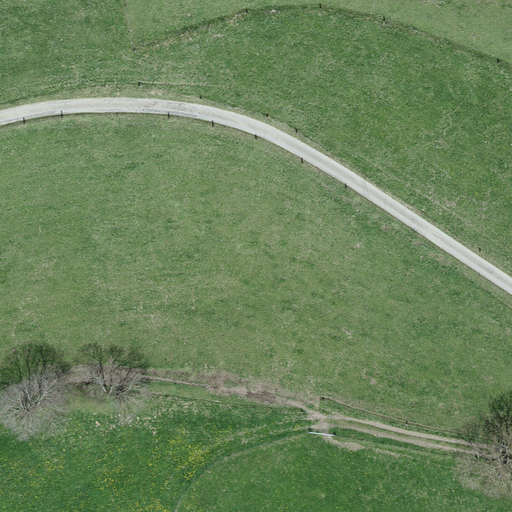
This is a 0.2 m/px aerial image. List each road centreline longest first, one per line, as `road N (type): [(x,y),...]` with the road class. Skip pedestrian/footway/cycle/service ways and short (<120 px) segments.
road 1 (unclassified): [(0,118),(104,101),(185,107),(249,123),(319,156),(511,283)]
road 2 (track): [(511,457),(332,417)]
